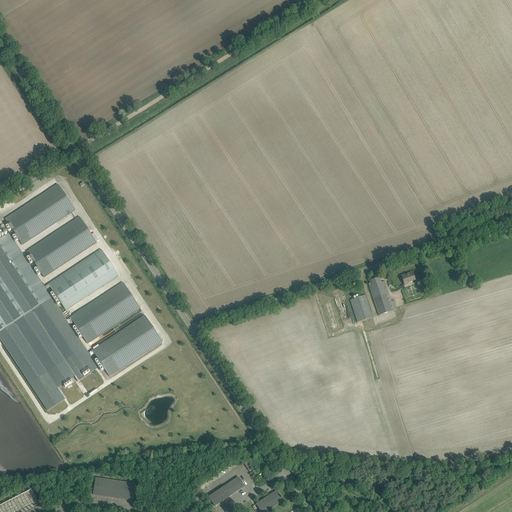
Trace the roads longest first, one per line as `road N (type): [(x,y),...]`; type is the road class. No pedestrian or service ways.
road 1 (track): [(0,197),(317,0)]
road 2 (tertiary): [(191,328),(0,36)]
road 3 (unclassified): [(191,328),(511,218)]
road 4 (tertiary): [(313,511),(191,328)]
